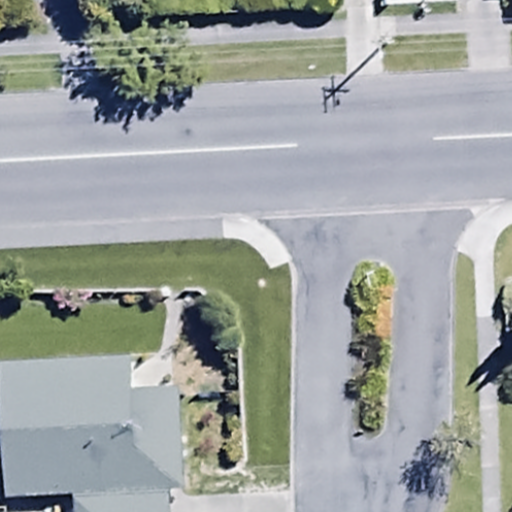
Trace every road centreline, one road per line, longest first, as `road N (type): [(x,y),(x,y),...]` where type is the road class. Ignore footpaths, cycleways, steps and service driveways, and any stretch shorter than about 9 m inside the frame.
road 1 (residential): [(344,511),(343,144)]
road 2 (unclassified): [(343,144),(0,162)]
road 3 (unclassified): [(511,135),(343,144)]
